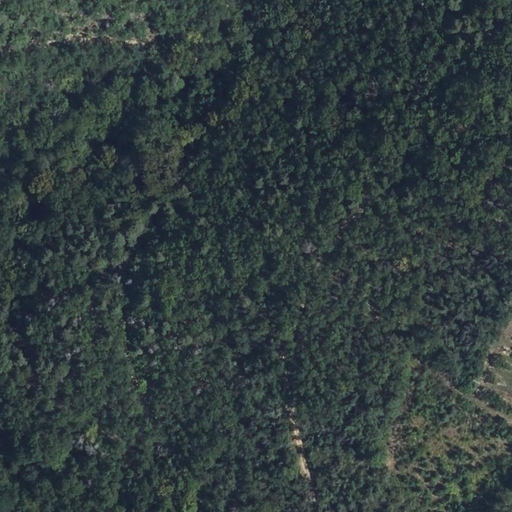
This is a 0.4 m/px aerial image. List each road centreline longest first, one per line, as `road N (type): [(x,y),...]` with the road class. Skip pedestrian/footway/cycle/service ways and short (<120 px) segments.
road 1 (track): [(210,511),(157,434),(123,333),(123,256),(230,104),(220,71),(161,48),(79,41),(0,49)]
road 2 (track): [(313,511),(287,360),(300,305),(325,252),(365,204),(475,127),(511,86)]
